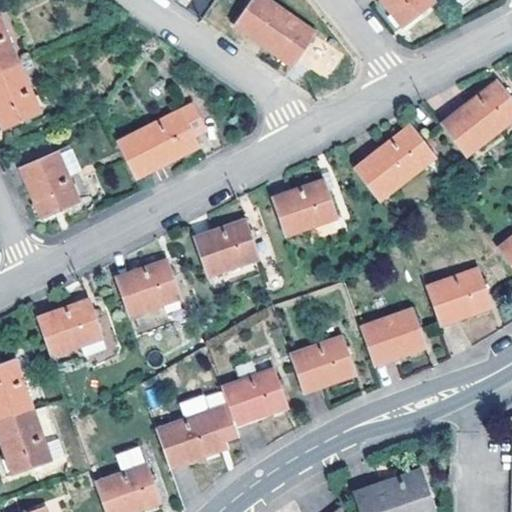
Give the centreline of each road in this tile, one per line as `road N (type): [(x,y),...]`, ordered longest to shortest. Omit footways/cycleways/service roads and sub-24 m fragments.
road 1 (residential): [(221,511),(269,473),(356,424),(511,363)]
road 2 (residential): [(38,271),(299,138)]
road 3 (residential): [(129,0),(288,111),(299,138)]
road 4 (residential): [(400,86),(511,30)]
